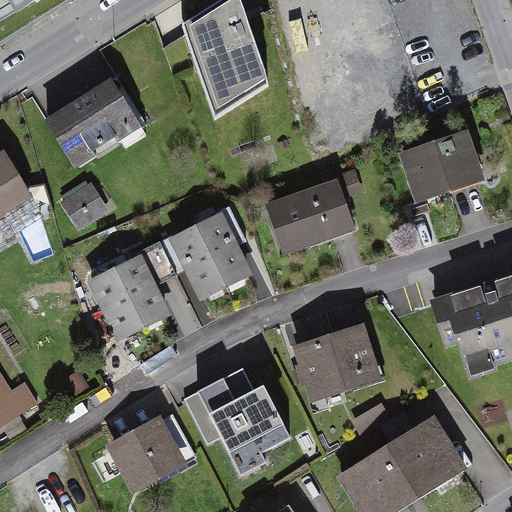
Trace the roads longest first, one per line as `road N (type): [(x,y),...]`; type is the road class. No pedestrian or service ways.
road 1 (residential): [(0,468),(218,332),(511,235)]
road 2 (residential): [(0,73),(116,0)]
